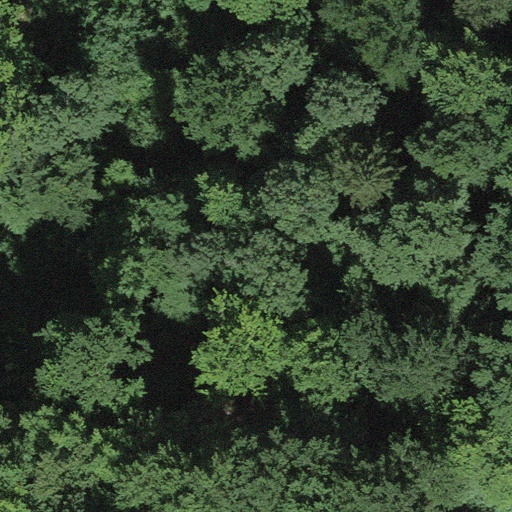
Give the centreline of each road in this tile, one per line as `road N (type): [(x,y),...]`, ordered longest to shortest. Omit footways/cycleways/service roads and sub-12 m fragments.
road 1 (track): [(145,439),(279,422),(343,430),(365,436),(454,511)]
road 2 (track): [(145,439),(30,427),(0,413)]
